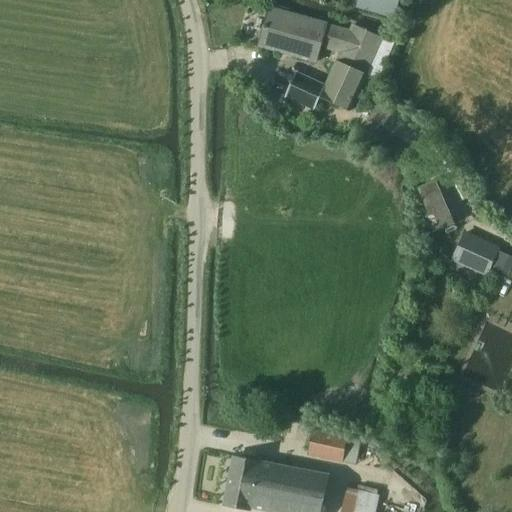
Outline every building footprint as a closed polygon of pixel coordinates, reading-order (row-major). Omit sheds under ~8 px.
[(356,0),(355,12),(395,18),(397,0),(356,0)] [(317,63),(321,49),(328,25),(269,8),(259,41),(289,49),(287,54),(317,63)] [(328,25),(321,49),(340,55),(325,87),(321,97),(350,111),(366,74),(368,75),(384,38),(352,25),(350,31),(328,25)] [(325,87),(296,74),(286,97),(315,110),(321,97),(325,87)] [(459,168),(446,175),(453,187),(454,187),(465,181),(459,168)] [(439,185),(416,193),(430,234),(453,226),(439,185)] [(464,233),(452,261),(487,277),(491,267),(498,252),(499,249),(464,233)] [(511,258),(498,252),(491,267),(508,275),(511,265),(511,258)] [(468,386),(498,389),(500,370),(470,367),(468,386)] [(313,431),(309,453),(308,457),(343,464),(348,438),(313,431)] [(251,509),(267,511),(321,511),(328,475),(233,457),(223,506),(251,511),(251,509)] [(376,511),(379,496),(347,489),(342,511),(376,511)]
